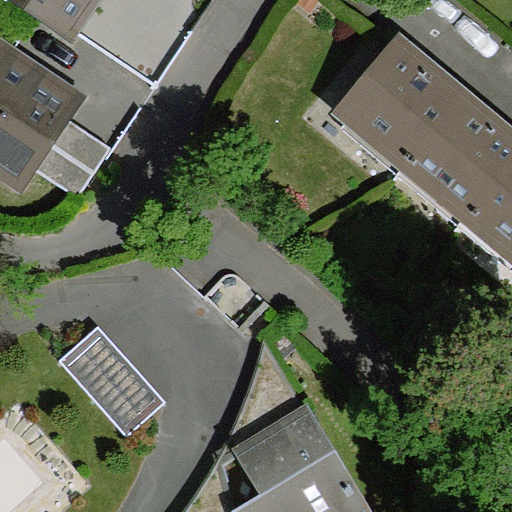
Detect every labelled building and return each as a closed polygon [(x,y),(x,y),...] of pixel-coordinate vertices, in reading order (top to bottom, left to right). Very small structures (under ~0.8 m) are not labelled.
[(89,0),(25,0),(70,29),(89,0)] [(135,64),(159,78),(198,12),(177,0),(118,0),(106,20),(147,44),(135,64)] [(17,52),(0,41),(0,166),(21,181),(30,167),(63,118),(73,103),(10,62),(17,52)] [(403,49),(348,113),(409,165),(464,100),(403,49)] [(511,168),(511,141),(464,100),(409,165),(471,217),(511,168)] [(113,150),(63,118),(30,167),(79,200),(113,150)] [(511,168),(471,217),(511,251),(511,168)] [(164,404),(96,329),(60,362),(126,438),(164,404)] [(237,511),(223,466),(241,456),(309,414),(264,340),(253,389),(214,472),(185,511),(237,511)] [(368,511),(309,414),(241,456),(265,496),(237,511),(368,511)]
